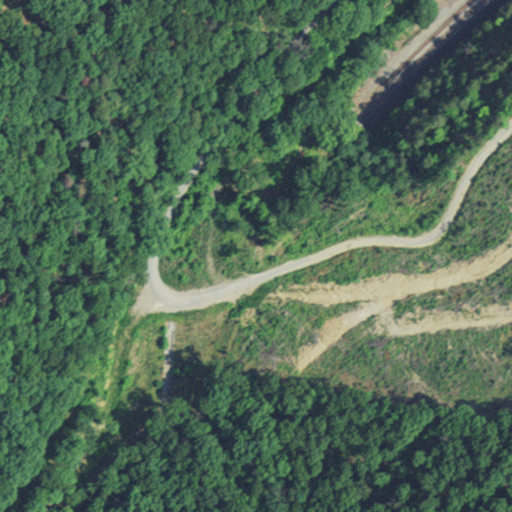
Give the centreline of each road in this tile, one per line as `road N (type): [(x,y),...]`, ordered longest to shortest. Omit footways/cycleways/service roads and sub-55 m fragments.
road 1 (residential): [(334,0),(181,195),(152,274),(163,302),(220,296),(359,243),(440,241),(478,159),(511,122)]
road 2 (track): [(154,293),(119,352),(106,418),(44,511)]
